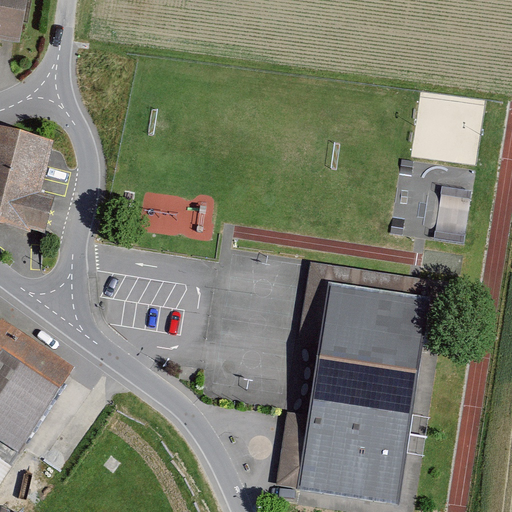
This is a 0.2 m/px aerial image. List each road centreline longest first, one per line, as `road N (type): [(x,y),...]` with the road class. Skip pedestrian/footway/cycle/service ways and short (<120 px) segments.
road 1 (unclassified): [(241,511),(197,422),(62,318)]
road 2 (residential): [(50,90),(81,137),(88,166),(62,318)]
